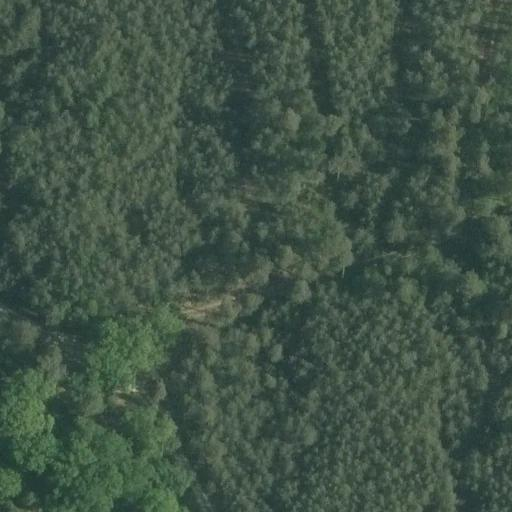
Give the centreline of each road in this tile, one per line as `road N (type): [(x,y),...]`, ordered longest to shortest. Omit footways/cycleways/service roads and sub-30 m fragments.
road 1 (track): [(0,396),(74,352),(511,223)]
road 2 (track): [(204,511),(185,473),(118,389),(0,308)]
